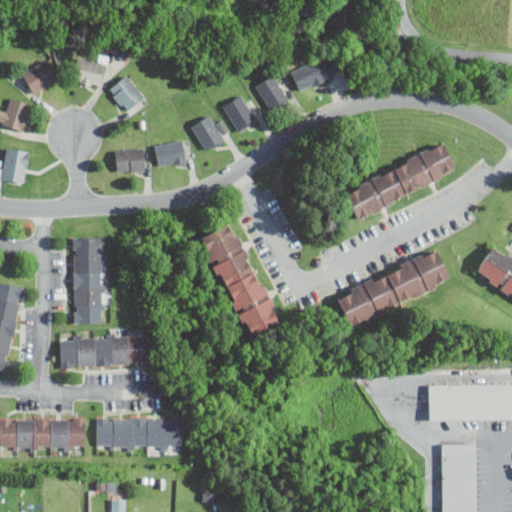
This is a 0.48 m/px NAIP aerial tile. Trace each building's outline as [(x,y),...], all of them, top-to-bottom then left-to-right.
[(351,25),(351,0),(331,0),(331,25),(351,25)] [(71,79),(99,86),(105,64),(77,57),(71,79)] [(327,79),(317,58),(290,70),(299,92),(327,79)] [(22,71),(31,92),(58,80),(48,59),(22,71)] [(254,84),(270,110),(289,98),(273,72),(254,84)] [(108,88),(125,110),(144,96),(127,74),(108,88)] [(257,120),(241,93),(222,105),(239,132),(257,120)] [(0,104),(0,122),(23,130),(32,104),(13,97),(9,107),(0,104)] [(224,140),(208,114),(190,125),(206,151),(224,140)] [(343,194),(360,222),(456,165),(439,137),(343,194)] [(153,144),(158,167),(186,161),(182,138),(153,144)] [(0,179),(24,183),(29,150),(7,146),(4,169),(0,168),(0,179)] [(145,171),(144,147),(115,148),(116,172),(145,171)] [(245,338),(280,323),(234,220),(200,235),(245,338)] [(73,323),(107,322),(105,236),(72,237),(73,323)] [(473,274),(511,297),(511,259),(490,246),(473,274)] [(334,291),(348,325),(451,283),(437,249),(334,291)] [(0,369),(7,371),(24,286),(0,280),(0,369)] [(61,368),(147,363),(145,331),(59,335),(61,368)] [(511,417),(431,418),(431,385),(511,383),(511,417)] [(0,416),(0,449),(86,449),(86,417),(0,416)] [(96,416),(96,448),(182,449),(183,416),(96,416)] [(477,445),(477,511),(443,511),(443,446),(477,445)]
